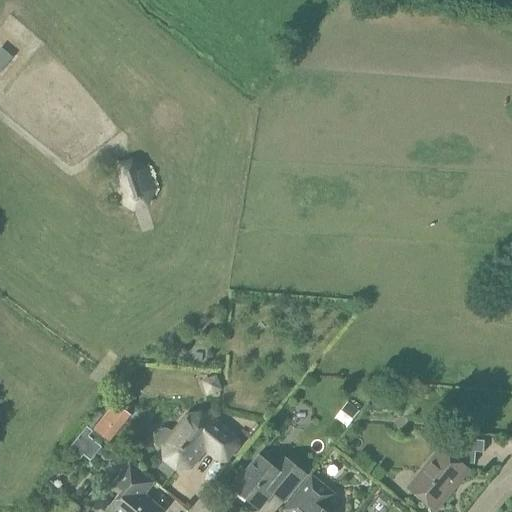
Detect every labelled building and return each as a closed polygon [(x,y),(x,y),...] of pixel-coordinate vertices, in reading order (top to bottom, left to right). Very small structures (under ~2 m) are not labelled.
[(102,443),(119,421),(103,408),(86,431),(102,443)] [(212,422),(203,415),(189,416),(165,445),(166,458),(177,468),(191,466),(207,447),(222,460),(228,459),(240,446),(239,440),(214,420),(212,422)] [(73,482),(100,449),(78,431),(60,453),(70,461),(61,472),(73,482)] [(456,439),(446,450),(443,447),(409,489),(435,511),(470,470),(464,465),(467,463),(474,464),(475,452),(483,452),(484,441),(456,439)] [(235,489),(260,509),(272,494),(285,504),(309,476),(285,456),(275,468),(261,456),(235,489)] [(147,495),(157,482),(130,461),(113,484),(125,493),(114,507),(120,511),(160,511),(163,509),(147,495)] [(283,510),(284,511),(326,511),(325,510),(337,495),(312,474),(283,510)]
